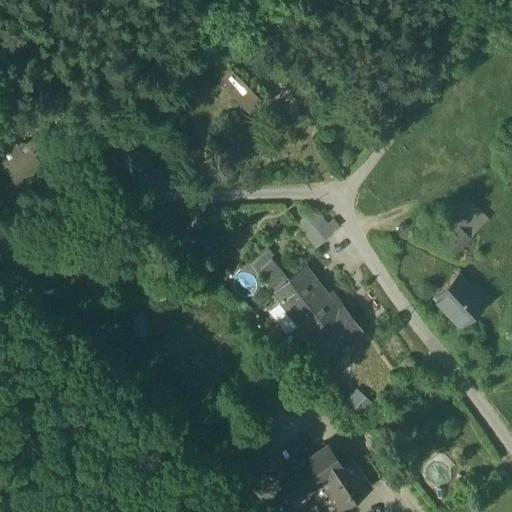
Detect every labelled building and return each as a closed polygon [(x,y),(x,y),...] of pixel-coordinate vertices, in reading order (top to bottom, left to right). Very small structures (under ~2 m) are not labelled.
[(224,89),(247,112),(259,101),(236,78),(224,89)] [(16,157),(25,167),(36,157),(28,147),(16,157)] [(2,168),(11,178),(25,167),(16,157),(2,168)] [(45,168),(36,157),(25,167),(11,178),(19,188),(45,168)] [(447,218),(469,238),(487,218),(465,198),(447,218)] [(313,245),(338,225),(332,217),(326,222),(320,214),(309,213),(296,223),(298,228),(313,245)] [(431,235),(453,255),(469,238),(447,218),(431,235)] [(272,253),(264,242),(245,257),(271,290),(286,279),(268,257),(272,253)] [(271,290),(324,356),(360,328),(341,305),(337,308),(304,266),(286,280),(286,279),(271,290)] [(431,299),(461,328),(486,302),(456,273),(431,299)] [(359,386),(348,399),(364,413),(375,400),(359,386)] [(270,485),(283,504),(299,493),(287,475),(265,444),(230,468),(251,498),(270,485)] [(308,487),(325,511),(326,511),(366,485),(349,460),(338,467),(325,448),(287,475),(299,493),(308,487)]
